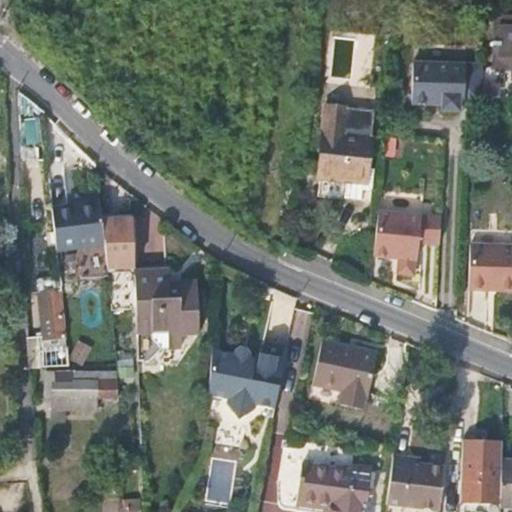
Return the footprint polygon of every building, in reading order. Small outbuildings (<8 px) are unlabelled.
[(511,20),(495,19),(494,39),(494,47),(493,67),(511,67),(511,20)] [(477,105),(478,65),(410,64),(409,106),(440,106),(439,112),(456,112),(457,107),(461,107),(461,104),(477,105)] [(326,110),(315,198),(343,202),(360,204),(362,186),(365,186),(372,115),(326,110)] [(102,193),(53,197),(57,240),(106,237),(105,221),(102,193)] [(415,247),(435,248),(436,237),(437,220),(376,215),(371,260),(396,262),(394,277),(411,279),(415,247)] [(105,221),(106,237),(108,269),(137,266),(135,218),(105,221)] [(467,291),(511,293),(511,248),(470,247),(467,291)] [(170,271),(137,272),(138,332),(151,331),(151,338),(161,348),(181,348),(181,336),(180,331),(198,330),(198,283),(179,283),(179,289),(171,289),(171,283),(170,271)] [(59,293),(40,294),(45,350),(65,349),(59,293)] [(92,346),(79,340),(70,358),(83,363),(92,346)] [(368,397),(378,355),(323,340),(313,383),(344,391),(341,405),(362,410),(366,397),(368,397)] [(234,352),(212,347),(208,394),(274,409),(288,349),(263,344),(261,353),(256,352),(254,358),(250,356),(251,350),(249,347),(247,345),(244,343),(241,344),(237,345),(235,347),(234,352)] [(117,394),(116,369),(44,371),(45,396),(52,396),(52,409),(95,407),(96,395),(117,394)] [(501,437),(464,436),(463,457),(461,498),(499,500),(500,459),(501,437)] [(409,453),(391,451),(382,500),(414,504),(419,464),(408,463),(409,453)] [(420,454),(409,453),(408,463),(419,464),(419,460),(420,454)] [(511,459),(500,459),(499,500),(498,503),(511,503),(511,459)] [(419,464),(414,504),(439,507),(444,463),(419,460),(419,464)] [(347,471),(297,463),(290,499),(321,505),(320,511),(358,511),(364,484),(346,480),(347,471)] [(122,501),(122,511),(141,511),(141,500),(122,501)]
